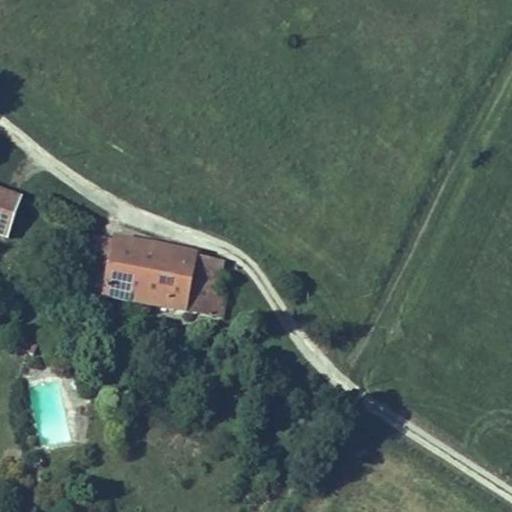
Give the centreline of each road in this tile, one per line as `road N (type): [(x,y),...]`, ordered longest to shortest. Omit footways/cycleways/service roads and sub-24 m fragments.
road 1 (unclassified): [(511,496),(339,383),(232,252),(73,183),(0,125)]
road 2 (track): [(267,511),(331,401),(437,176),(511,54)]
